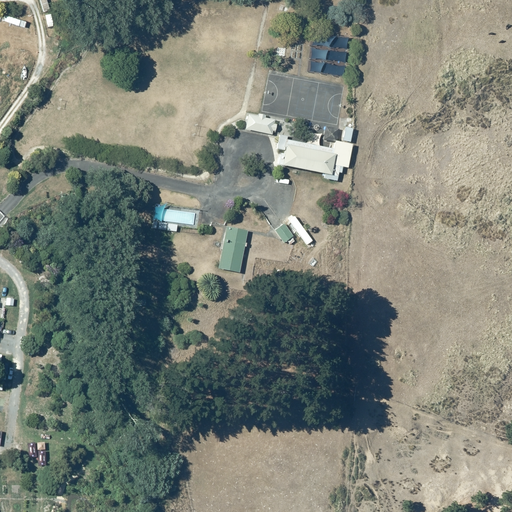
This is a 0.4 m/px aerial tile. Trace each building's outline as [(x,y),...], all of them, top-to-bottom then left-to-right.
[(284,115),(255,110),(253,125),(282,129),(284,115)] [(331,140),(292,136),(289,163),(349,169),(350,163),(357,164),(361,125),(333,122),(331,140)] [(301,232),(294,220),(284,226),(291,237),(301,232)] [(180,225),(154,221),(153,228),(178,232),(180,225)] [(248,270),(254,225),(232,222),(226,267),(248,270)] [(322,236),(303,233),(300,257),(319,260),(322,236)]
